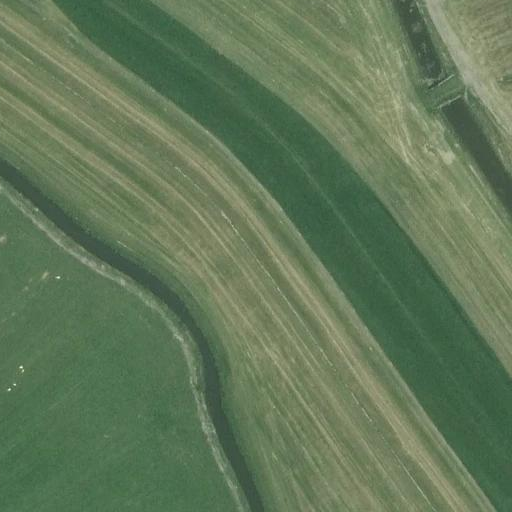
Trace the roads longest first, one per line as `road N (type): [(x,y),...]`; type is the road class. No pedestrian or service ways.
road 1 (track): [(511,469),(395,375),(327,331),(241,296),(158,237)]
road 2 (track): [(511,248),(414,109),(376,0)]
